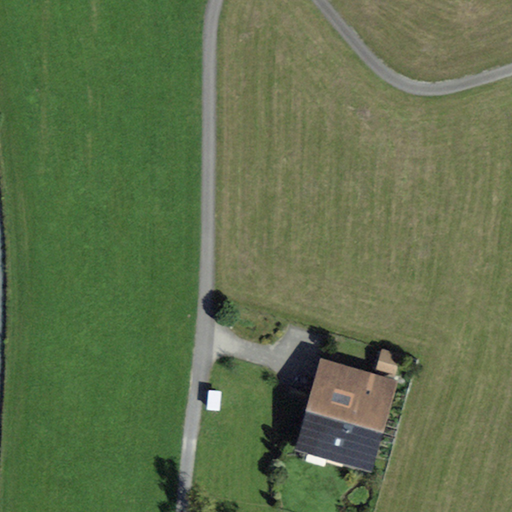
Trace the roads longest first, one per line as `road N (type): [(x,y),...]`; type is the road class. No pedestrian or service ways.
road 1 (track): [(0,40),(29,279),(7,511)]
road 2 (residential): [(216,0),(203,341),(296,367)]
road 3 (track): [(183,511),(203,341)]
